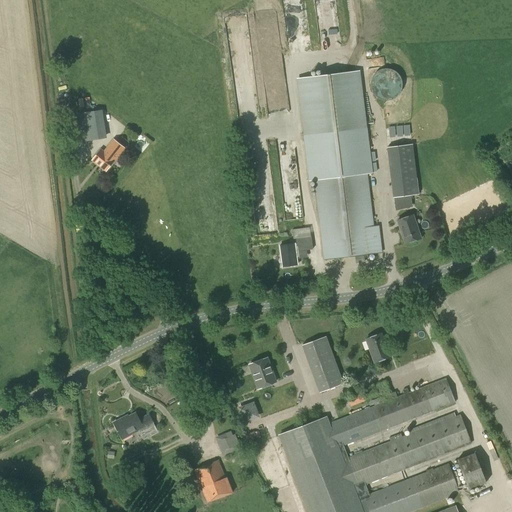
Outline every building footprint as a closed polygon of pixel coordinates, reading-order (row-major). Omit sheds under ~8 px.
[(383,100),(386,100),(388,100),(391,100),(393,99),(396,97),(398,95),(399,93),(401,91),(401,88),(402,86),(402,83),(401,80),(400,78),(399,76),(397,74),(395,72),(393,70),(391,69),(388,69),(386,69),(383,69),(380,70),(378,71),(376,72),(374,74),(372,76),(371,79),(370,81),(370,84),(370,86),(371,89),(372,92),(373,94),(375,96),(376,97),(378,98),(381,99),(383,100)] [(240,115),(260,112),(257,93),(237,96),(240,115)] [(83,141),(107,138),(103,110),(78,113),(83,141)] [(147,137),(140,145),(146,150),(153,142),(147,137)] [(115,160),(125,148),(113,139),(104,152),(101,150),(92,161),(106,171),(114,160),(115,160)] [(367,139),(308,146),(312,179),(314,179),(324,260),(382,253),(380,234),(375,235),(367,172),(371,172),(367,139)] [(394,197),(419,194),(418,184),(393,187),(394,197)] [(407,195),(394,197),(395,208),(409,206),(407,195)] [(405,244),(421,238),(413,215),(397,220),(405,244)] [(303,251),(293,252),(294,262),(304,261),(303,251)] [(277,275),(291,273),(289,252),(274,254),(277,275)] [(374,362),(390,357),(381,333),(366,339),(374,362)] [(319,392),(343,384),(325,336),(302,344),(319,392)] [(258,388),(275,382),(266,358),(249,364),(258,388)] [(327,416),(278,434),(284,448),(307,511),(458,511),(456,505),(436,511),(410,511),(422,508),(460,493),(448,464),(433,469),(433,468),(427,470),(427,471),(410,478),(369,494),(366,484),(459,448),(471,444),(460,414),(371,448),(362,452),(362,451),(354,454),(354,455),(347,458),(344,448),(343,446),(352,442),(455,402),(446,378),(397,397),(395,392),(392,393),(379,398),(372,400),(375,406),(343,418),(329,423),(327,416)] [(378,396),(374,385),(346,396),(347,399),(350,407),(378,396)] [(246,418),(255,415),(259,413),(256,404),(255,403),(242,407),(246,418)] [(139,419),(136,413),(124,419),(123,417),(113,422),(122,439),(139,430),(144,439),(158,432),(148,414),(139,419)] [(236,451),(239,449),(239,448),(240,448),(235,435),(220,441),(225,454),(236,449),(236,451)] [(469,490),(486,483),(475,453),(457,460),(469,490)] [(226,478),(219,460),(194,470),(207,502),(233,492),(227,477),(226,478)]
